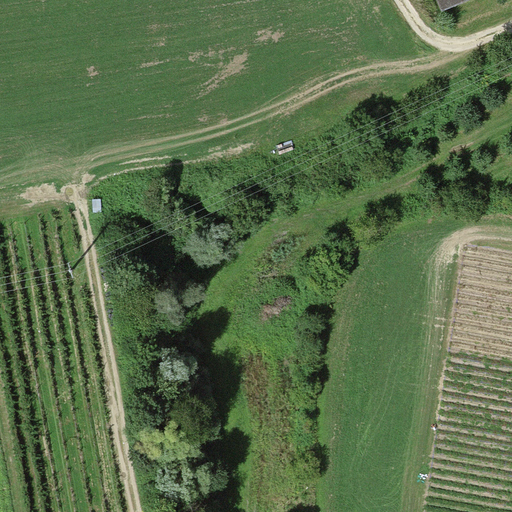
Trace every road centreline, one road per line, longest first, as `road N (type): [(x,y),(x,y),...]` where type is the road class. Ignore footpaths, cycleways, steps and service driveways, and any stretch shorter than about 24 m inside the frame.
road 1 (track): [(437,40),(286,135),(227,157),(108,170),(81,183),(77,204),(120,428)]
road 2 (track): [(511,30),(437,40),(396,0)]
